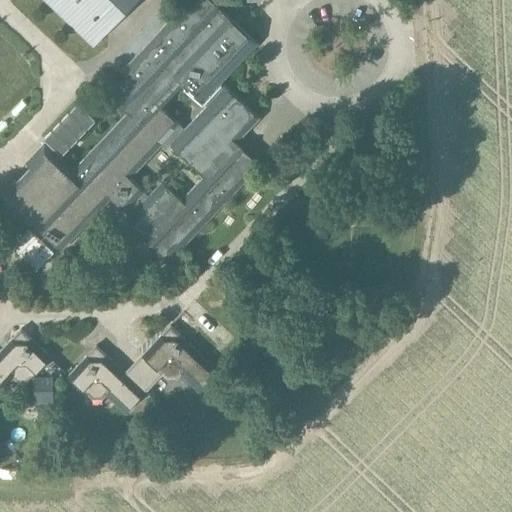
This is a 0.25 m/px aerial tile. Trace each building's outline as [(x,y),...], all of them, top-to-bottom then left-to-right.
[(247,161),(233,148),(260,119),(222,83),(258,44),(211,0),(198,0),(191,8),(187,3),(122,71),(127,75),(118,85),(123,90),(114,100),(128,113),(69,174),(46,152),(4,195),(9,201),(2,209),(20,226),(28,218),(62,250),(112,198),(126,212),(135,202),(140,206),(130,216),(174,257),(252,175),(242,166),(247,161)] [(46,0),(48,2),(46,5),(49,8),(52,6),(77,29),(74,32),(78,36),(81,33),(94,46),(137,0),(46,0)] [(62,159),(97,123),(79,106),(44,141),(62,159)] [(39,271),(56,254),(30,229),(13,246),(39,271)] [(171,325),(134,364),(154,384),(163,375),(168,379),(177,379),(181,374),(201,393),(220,372),(171,325)] [(0,352),(0,394),(14,380),(18,384),(28,383),(52,359),(22,330),(0,352)] [(97,347),(68,377),(93,400),(103,400),(107,396),(126,414),(146,394),(154,385),(134,366),(125,374),(97,347)]
